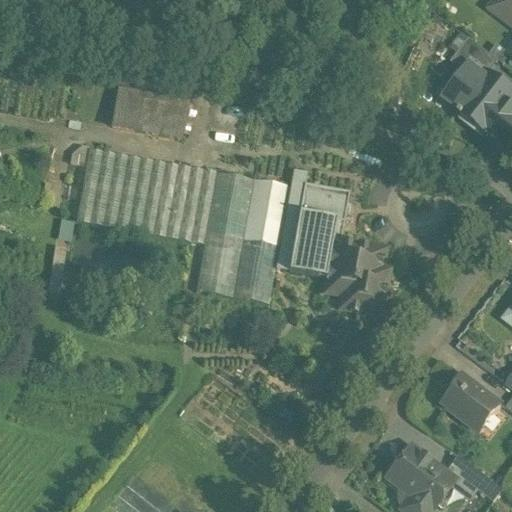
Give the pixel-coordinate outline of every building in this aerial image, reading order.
[(511,26),(511,0),(505,0),(495,13),(511,26)] [(474,44),(456,67),(484,89),(493,78),(493,79),(503,66),(474,44)] [(495,141),(511,118),(511,93),(493,79),(493,78),(484,89),(463,116),(495,141)] [(187,144),(194,107),(123,94),(116,131),(187,144)] [(281,275),(295,192),(94,155),(81,227),(209,250),(201,297),(273,310),(280,275),(281,275)] [(281,275),(334,284),(340,249),(344,250),(349,220),(396,229),(405,177),(301,158),(295,192),(281,275)] [(344,250),(340,249),(334,284),(332,300),(348,303),(346,314),(383,321),(389,289),(380,287),(386,257),(344,250)] [(485,439),(507,410),(468,380),(445,409),(485,439)] [(439,511),(460,486),(449,478),(416,453),(392,483),(420,504),(413,511),(439,511)] [(491,483),(462,462),(449,478),(460,486),(463,482),(482,496),(491,483)]
